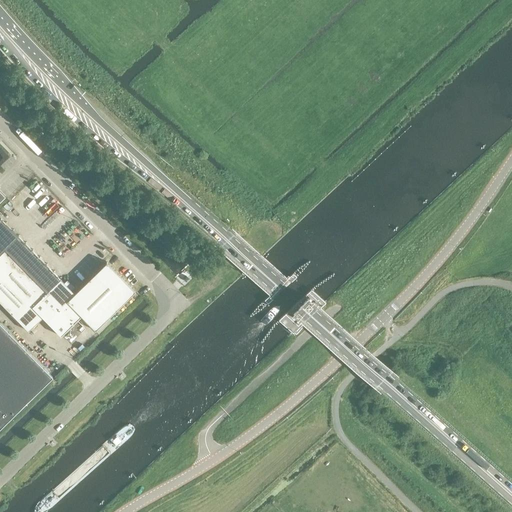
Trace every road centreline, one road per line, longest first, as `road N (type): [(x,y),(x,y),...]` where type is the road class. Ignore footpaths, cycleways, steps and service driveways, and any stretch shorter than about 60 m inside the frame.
road 1 (tertiary): [(125,511),(230,448),(326,372),(449,249),(511,160)]
road 2 (unclassified): [(0,119),(169,293),(173,311),(0,478)]
road 3 (primary): [(227,240),(511,495)]
road 4 (primary): [(227,240),(0,19)]
road 5 (primary): [(0,43),(89,132),(227,240)]
road 6 (track): [(313,189),(229,271),(169,293)]
